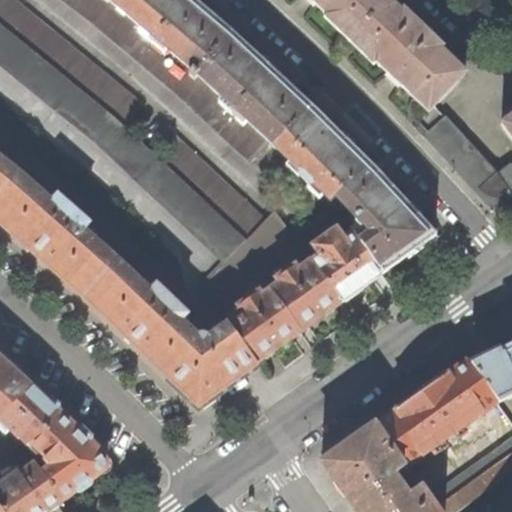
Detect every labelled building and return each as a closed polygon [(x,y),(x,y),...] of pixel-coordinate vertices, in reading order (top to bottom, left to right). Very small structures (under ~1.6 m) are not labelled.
[(10,0),(0,0),(0,23),(60,73),(77,53),(10,0)] [(64,0),(90,20),(104,0),(107,0),(112,3),(114,0),(64,0)] [(191,0),(114,0),(112,3),(107,0),(104,0),(90,20),(134,56),(147,41),(155,47),(159,43),(164,47),(146,66),(177,91),(230,33),(191,0)] [(310,0),(312,1),(350,38),(387,0),(310,0)] [(387,73),(427,112),(434,105),(465,73),(387,0),(350,38),(387,73)] [(0,65),(93,141),(222,261),(238,246),(245,239),(214,210),(154,154),(124,127),(114,117),(60,73),(0,23),(0,65)] [(270,70),(230,33),(177,91),(206,120),(225,101),(230,105),(226,110),(233,117),(219,131),(251,161),(268,142),(273,146),(310,108),(270,70)] [(134,56),(146,66),(164,47),(159,43),(155,47),(147,41),(134,56)] [(130,97),(77,53),(60,73),(114,117),(124,127),(141,107),(130,97)] [(206,120),(219,131),(233,117),(226,110),(230,105),(225,101),(206,120)] [(511,161),(498,172),(434,105),(427,112),(413,126),(482,198),(494,202),(504,202),(511,198),(511,161)] [(343,141),(310,108),(273,146),(296,169),(293,172),(312,190),(315,188),(329,201),(335,196),(343,205),(375,173),(343,141)] [(511,114),(501,122),(511,136),(511,114)] [(171,136),(154,154),(214,210),(232,192),(171,136)] [(0,190),(17,171),(0,158),(0,190)] [(0,222),(30,249),(83,295),(117,260),(92,238),(97,232),(88,224),(87,223),(57,196),(56,196),(46,187),(41,193),(17,171),(0,190),(0,222)] [(403,203),(375,173),(343,205),(357,219),(359,218),(370,230),(357,240),(380,274),(434,236),(403,203)] [(262,220),(232,192),(214,210),(245,239),(262,220)] [(262,220),(245,239),(238,246),(253,266),(289,230),(273,209),(262,220)] [(358,289),(380,274),(357,240),(352,233),(342,239),(335,229),(312,247),(319,256),(310,262),(339,303),(358,289)] [(200,283),(213,302),(249,266),(251,268),(253,266),(238,246),(222,261),(200,283)] [(166,374),(197,403),(256,362),(228,323),(207,337),(204,335),(201,335),(197,336),(189,329),(194,323),(186,315),(186,314),(157,286),(155,286),(147,277),(141,283),(117,260),(83,295),(115,326),(137,348),(166,374)] [(319,317),(339,303),(310,262),(297,271),(294,266),(276,279),(278,284),(269,290),(299,332),(319,317)] [(275,349),(299,332),(269,290),(257,300),(254,295),(237,307),(240,311),(226,320),(228,323),(256,362),(275,349)] [(511,398),(511,372),(505,357),(502,352),(491,357),(475,365),(502,403),(511,398)] [(11,365),(0,355),(0,417),(32,384),(11,365)] [(421,396),(377,427),(406,468),(407,470),(499,405),(469,362),(421,396)] [(42,394),(32,384),(0,417),(0,422),(18,438),(20,438),(26,444),(59,411),(42,394)] [(84,435),(59,411),(26,444),(28,446),(31,444),(45,459),(44,460),(48,468),(41,473),(61,502),(100,474),(106,468),(107,466),(105,460),(97,447),(84,435)] [(349,500),(357,511),(436,511),(429,500),(422,490),(410,498),(395,475),(406,468),(377,427),(350,447),(325,465),(349,500)] [(511,441),(429,500),(436,511),(460,511),(511,475),(511,441)] [(46,511),(61,502),(41,473),(34,463),(31,466),(20,473),(18,469),(0,480),(0,508),(2,511),(46,511)]
